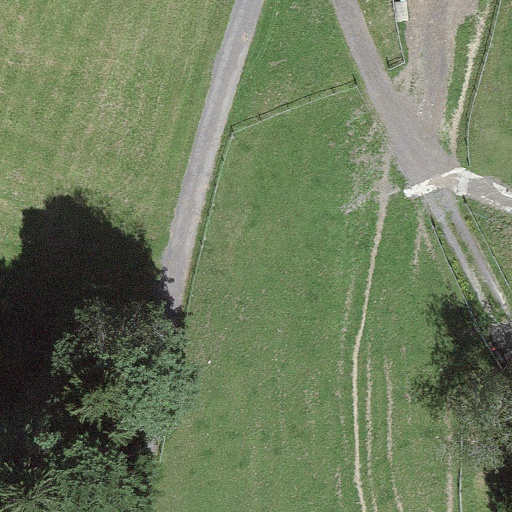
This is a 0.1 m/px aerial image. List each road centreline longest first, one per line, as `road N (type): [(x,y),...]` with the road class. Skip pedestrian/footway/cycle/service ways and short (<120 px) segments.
road 1 (track): [(253,0),(157,310),(131,511)]
road 2 (track): [(325,0),(420,177)]
road 3 (track): [(420,177),(434,212),(511,328)]
